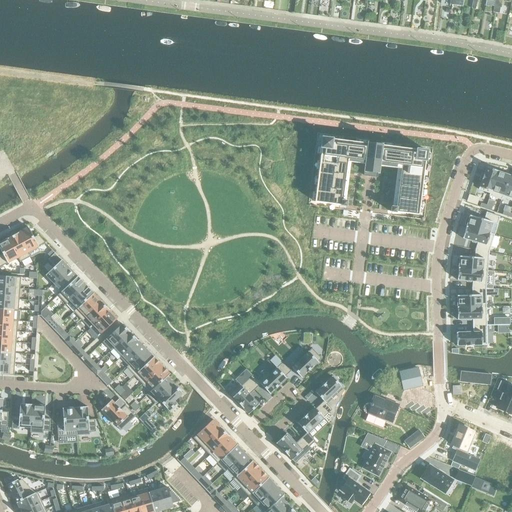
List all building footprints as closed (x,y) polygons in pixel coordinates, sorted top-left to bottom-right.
[(314,200),(314,202),(341,205),(346,206),(346,201),(344,201),(342,201),(347,159),(365,161),(364,171),(364,175),(377,177),(377,173),(378,173),(379,163),(397,165),(398,158),(402,159),(395,208),(394,208),(394,207),(391,207),(390,212),(395,212),(418,215),(425,160),(425,161),(427,150),(417,149),(416,150),(390,146),(390,147),(390,150),(381,148),(382,146),(382,145),(381,145),(367,143),(366,143),(366,144),(367,144),(366,147),(358,146),(358,143),(358,142),(332,139),(322,137),(321,147),(322,148),(322,147),(324,148),(324,154),(320,154),(319,161),(320,161),(323,161),(322,170),(318,169),(317,177),(318,177),(321,177),(320,185),(316,185),(315,192),(316,192),(319,192),(318,201),(314,200)] [(479,187),(478,189),(490,193),(489,195),(498,171),(497,171),(497,170),(488,167),(486,167),(486,168),(484,173),(481,181),(479,187),(479,186),(479,187)] [(498,171),(489,195),(501,199),(509,175),(498,172),(498,171)] [(511,176),(509,175),(501,199),(501,200),(502,197),(511,200),(511,176)] [(466,217),(464,224),(467,225),(466,226),(466,227),(494,235),(494,234),(489,233),(492,223),(497,224),(499,217),(486,213),(484,220),(469,215),(469,216),(469,218),(466,217)] [(28,227),(18,233),(30,256),(31,256),(28,252),(38,246),(45,243),(45,242),(44,243),(38,236),(34,238),(28,227)] [(466,227),(462,238),(463,238),(477,242),(475,250),(488,252),(494,235),(466,227)] [(18,233),(8,238),(20,262),(30,256),(18,233)] [(0,266),(7,263),(17,258),(20,262),(8,238),(0,242),(0,249),(3,255),(0,256),(0,266)] [(457,258),(456,266),(458,266),(458,267),(458,268),(487,270),(488,252),(475,250),(474,257),(459,256),(459,257),(459,258),(457,258)] [(55,265),(45,275),(54,283),(69,268),(61,260),(55,253),(49,258),(55,265)] [(69,268),(54,283),(61,291),(77,276),(69,268)] [(458,268),(457,280),(458,280),(472,281),(472,288),(485,288),(492,289),(493,271),(487,270),(458,268)] [(0,275),(0,286),(20,288),(20,277),(0,275)] [(61,291),(58,295),(66,303),(85,285),(77,276),(61,291)] [(85,285),(66,303),(74,312),(93,293),(85,285)] [(0,286),(0,297),(19,299),(20,288),(0,286)] [(457,298),(454,298),(454,305),(457,305),(457,307),(486,307),(485,288),(472,288),(472,295),(457,295),(457,296),(457,298)] [(93,293),(74,312),(81,320),(101,301),(93,293)] [(0,308),(18,310),(19,299),(0,297),(0,308)] [(101,301),(81,320),(89,328),(109,310),(101,301)] [(486,307),(457,307),(457,319),(458,319),(472,319),(473,325),(486,325),(486,307)] [(0,308),(0,319),(17,321),(17,320),(13,320),(13,310),(18,311),(18,310),(0,308)] [(109,310),(89,328),(97,337),(116,319),(117,318),(109,310)] [(0,319),(0,330),(17,332),(17,321),(0,319)] [(122,323),(102,342),(111,351),(130,332),(122,323)] [(457,332),(456,332),(456,346),(457,346),(457,345),(465,345),(465,346),(473,345),(487,345),(486,325),(473,325),(473,332),(457,332)] [(0,330),(0,341),(16,342),(17,332),(0,330)] [(130,332),(111,351),(114,348),(122,355),(120,357),(138,340),(130,332)] [(138,340),(120,357),(128,365),(126,367),(146,349),(138,340)] [(0,341),(0,352),(15,353),(16,342),(0,341)] [(296,363),(291,367),(301,377),(321,358),(312,348),(304,355),(302,354),(294,361),(296,363)] [(146,349),(126,367),(134,375),(154,357),(146,349)] [(0,352),(0,362),(14,364),(15,353),(0,352)] [(154,357),(134,375),(142,384),(161,365),(154,357)] [(0,362),(0,374),(14,375),(14,364),(0,362)] [(282,362),(276,367),(285,376),(291,371),(282,362)] [(161,365),(142,384),(149,392),(147,394),(147,395),(169,374),(161,365)] [(257,379),(256,380),(260,384),(270,394),(286,378),(285,376),(276,367),(270,374),(267,370),(257,379)] [(418,368),(399,372),(403,389),(422,385),(418,368)] [(246,370),(236,379),(241,385),(251,376),(246,370)] [(461,372),(460,383),(493,386),(494,375),(461,372)] [(169,374),(147,395),(155,403),(174,384),(167,377),(170,374),(169,374)] [(252,375),(246,380),(255,389),(260,384),(256,380),(257,379),(252,375)] [(332,376),(315,392),(325,402),(342,386),(332,376)] [(246,380),(241,385),(249,394),(255,389),(246,380)] [(500,400),(497,407),(511,413),(511,388),(506,386),(507,384),(500,381),(496,390),(502,392),(499,399),(500,400)] [(174,384),(155,403),(159,400),(169,411),(177,403),(174,401),(182,393),(174,384)] [(239,384),(229,394),(248,414),(259,404),(249,394),(241,385),(239,384)] [(460,385),(452,386),(452,395),(461,395),(460,385)] [(366,405),(364,408),(366,411),(368,412),(368,413),(365,419),(383,426),(386,420),(391,422),(397,406),(374,397),(371,405),(368,404),(366,405)] [(111,400),(101,410),(120,430),(131,420),(120,409),(111,400)] [(19,417),(18,429),(19,429),(19,427),(30,427),(30,432),(32,404),(20,403),(19,417)] [(321,403),(315,408),(324,417),(329,412),(321,403)] [(32,404),(30,432),(43,433),(43,431),(44,418),(45,405),(32,404)] [(125,405),(120,409),(131,420),(135,416),(125,405)] [(87,406),(75,407),(77,435),(89,434),(89,432),(88,419),(87,406)] [(75,407),(62,408),(63,421),(64,436),(77,435),(75,407)] [(314,407),(297,423),(306,433),(307,433),(324,417),(315,408),(314,407)] [(213,419),(193,438),(201,446),(221,428),(213,419)] [(459,425),(451,444),(453,445),(452,448),(457,450),(453,458),(465,463),(464,466),(475,470),(479,459),(467,454),(474,434),(472,433),(473,431),(459,425)] [(221,428),(201,446),(209,454),(228,436),(221,428)] [(286,433),(276,443),(295,463),(305,453),(295,443),(286,433)] [(306,433),(301,438),(311,448),(309,446),(315,441),(307,433),(306,433)] [(378,476),(383,466),(383,467),(386,462),(391,452),(382,448),(386,440),(367,433),(364,439),(375,445),(362,468),(378,476)] [(228,436),(209,454),(217,463),(236,444),(228,436)] [(411,437),(405,442),(409,448),(416,443),(411,437)] [(301,438),(295,443),(305,453),(311,448),(301,438)] [(236,444),(217,463),(225,471),(244,453),(236,444)] [(244,453),(225,471),(227,470),(234,477),(232,479),(233,479),(252,461),(244,453)] [(252,461),(233,479),(241,488),(260,469),(252,461)] [(355,483),(360,476),(349,468),(342,478),(346,481),(340,490),(346,494),(344,498),(351,503),(353,499),(360,504),(369,492),(355,483)] [(424,468),(418,480),(444,491),(450,480),(424,468)] [(260,469),(241,488),(248,496),(268,477),(260,469)] [(268,477),(248,496),(249,496),(252,493),(259,500),(256,504),(276,486),(268,477)] [(476,478),(473,486),(484,490),(487,483),(476,478)] [(17,479),(8,484),(16,502),(37,492),(34,493),(21,480),(18,481),(17,479)] [(276,486),(256,504),(263,511),(264,511),(284,494),(276,486)] [(446,504),(447,504),(424,491),(422,494),(407,486),(398,500),(417,511),(432,511),(435,507),(442,511),(446,504)] [(167,487),(157,490),(163,510),(173,507),(172,502),(178,500),(179,501),(180,501),(171,491),(168,491),(167,487)] [(154,511),(147,488),(138,490),(144,511),(154,511)] [(147,488),(154,511),(163,510),(157,490),(149,492),(147,488)] [(129,493),(128,493),(134,511),(144,511),(138,490),(137,491),(138,493),(130,495),(129,493)] [(37,492),(16,502),(18,506),(20,511),(41,501),(37,492)] [(134,511),(128,493),(119,496),(123,511),(134,511)] [(284,494),(264,511),(281,511),(288,505),(281,497),(284,494)] [(123,511),(119,496),(110,499),(113,511),(123,511)] [(101,501),(103,511),(113,511),(110,499),(109,499),(111,503),(103,506),(101,501)] [(41,501),(20,511),(21,511),(39,511),(45,509),(41,501)] [(101,501),(92,504),(93,511),(103,511),(101,501)]
